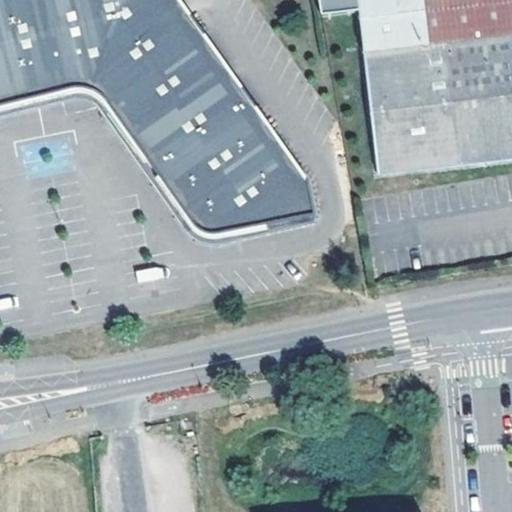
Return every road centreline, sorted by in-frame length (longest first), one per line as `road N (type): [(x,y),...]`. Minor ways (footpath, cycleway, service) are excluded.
road 1 (secondary): [(0,416),(278,349)]
road 2 (secondary): [(278,349),(0,390)]
road 3 (secondary): [(477,310),(278,349)]
road 4 (residential): [(477,310),(494,487)]
